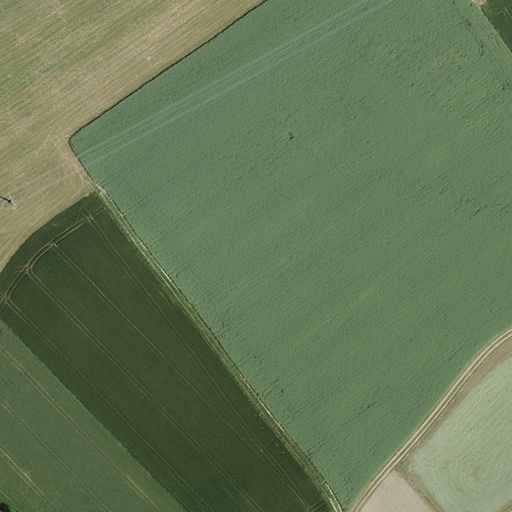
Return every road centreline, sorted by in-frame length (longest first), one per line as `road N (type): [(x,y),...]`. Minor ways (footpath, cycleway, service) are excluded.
road 1 (track): [(98,187),(339,511)]
road 2 (track): [(354,511),(480,358),(511,331)]
